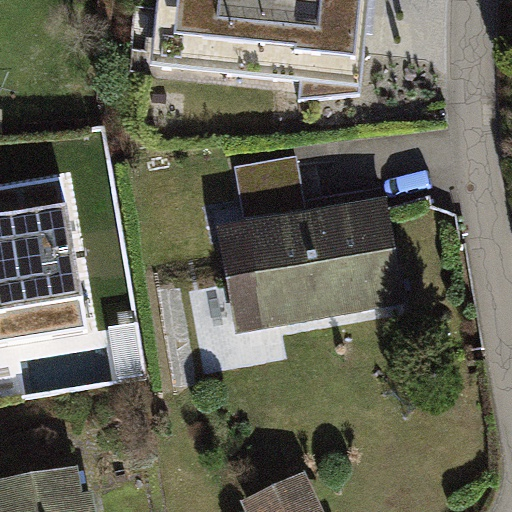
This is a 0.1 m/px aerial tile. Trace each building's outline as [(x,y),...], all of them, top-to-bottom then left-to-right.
[(158,0),(151,69),(229,77),(232,54),(165,47),(170,0),(158,0)] [(170,0),(165,47),(232,54),(229,77),(301,84),(299,102),(361,96),(370,0),(170,0)] [(298,159),(236,169),(245,222),(307,212),(298,159)] [(63,182),(0,192),(0,348),(88,334),(63,182)] [(403,299),(387,210),(223,240),(239,328),(403,299)] [(131,229),(89,232),(92,281),(134,279),(131,229)] [(71,478),(0,490),(0,511),(87,511),(86,506),(76,507),(71,478)] [(316,511),(302,482),(250,506),(253,511),(316,511)]
